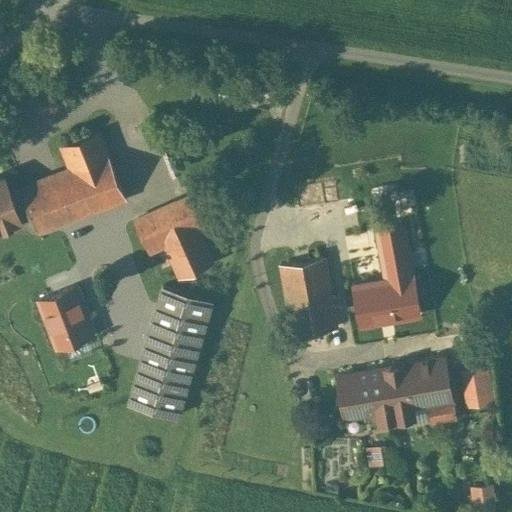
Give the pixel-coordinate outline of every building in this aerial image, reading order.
[(20,90),(30,119),(61,108),(51,80),(20,90)] [(59,145),(69,169),(87,212),(125,197),(98,130),(59,145)] [(69,169),(21,187),(33,217),(38,231),(87,212),(69,169)] [(3,176),(0,177),(0,229),(21,222),(9,192),(3,176)] [(211,185),(134,220),(148,252),(165,245),(180,278),(212,263),(201,239),(229,226),(211,185)] [(21,187),(9,192),(21,222),(33,217),(21,187)] [(401,224),(376,229),(386,280),(411,275),(401,224)] [(324,256),(280,264),(292,335),(336,328),(324,256)] [(355,285),(342,288),(349,323),(361,321),(362,324),(418,313),(411,275),(386,280),(381,257),(350,264),(355,285)] [(210,300),(161,286),(127,402),(176,417),(210,300)] [(75,287),(37,301),(57,348),(91,335),(75,287)] [(446,356),(337,375),(345,418),(427,403),(431,424),(457,419),(446,356)] [(366,444),(369,462),(382,460),(379,442),(366,444)] [(469,481),(471,511),(496,510),(494,480),(469,481)]
